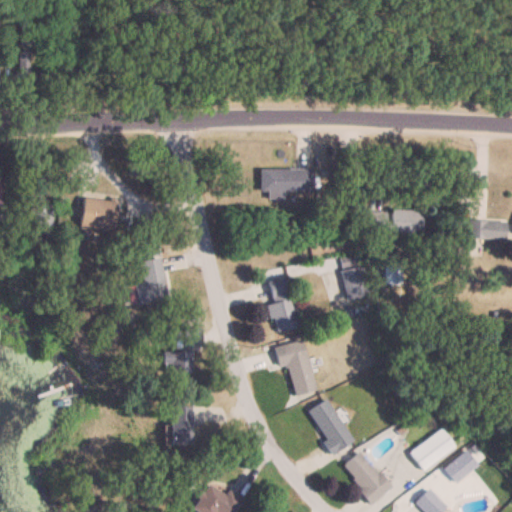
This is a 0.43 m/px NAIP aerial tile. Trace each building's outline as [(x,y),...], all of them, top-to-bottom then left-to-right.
[(257,190),(265,190),(265,197),(281,197),(281,190),(310,190),(310,168),(257,168),(257,190)] [(28,179),(28,226),(50,226),(50,203),(42,203),(42,179),(28,179)] [(110,230),(113,201),(78,197),(76,227),(110,230)] [(419,231),(419,211),(368,211),(368,231),(419,231)] [(467,239),(504,241),(505,222),(467,220),(467,239)] [(133,303),(164,299),(158,257),(136,260),(140,282),(130,284),(133,303)] [(344,299),(361,295),(356,266),(338,270),(344,299)] [(271,332),(292,328),(284,277),(266,280),(270,303),(266,303),(271,332)] [(199,327),(180,327),(180,346),(199,346),(199,327)] [(300,339),(271,346),(276,365),(284,363),(292,394),(312,389),(300,339)] [(189,351),(163,351),(163,371),(189,371),(189,351)] [(329,454),(350,441),(324,399),(303,411),(329,454)] [(169,445),(189,445),(189,406),(169,406),(169,445)] [(406,453),(420,471),(451,447),(437,429),(406,453)] [(474,464),(462,450),(441,469),(454,483),(474,464)] [(370,504),(388,487),(356,451),(337,468),(370,504)] [(194,511),(230,511),(238,497),(224,490),(223,493),(205,484),(191,510),(194,511)] [(438,511),(444,507),(425,489),(411,503),(420,511),(438,511)]
